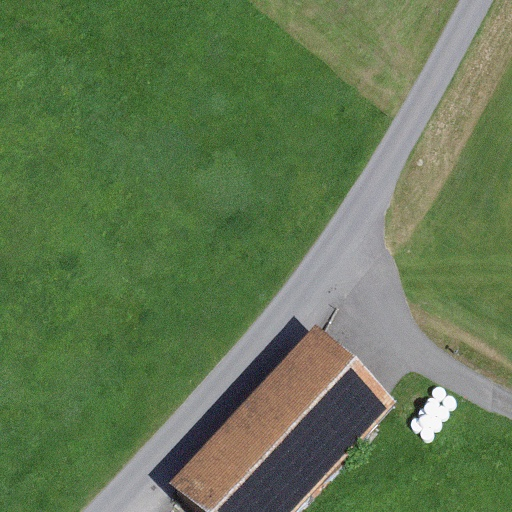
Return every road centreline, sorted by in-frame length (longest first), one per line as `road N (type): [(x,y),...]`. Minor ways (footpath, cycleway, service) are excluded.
road 1 (unclassified): [(108,511),(238,373),(344,240),(474,0)]
road 2 (track): [(344,240),(410,355),(511,413)]
